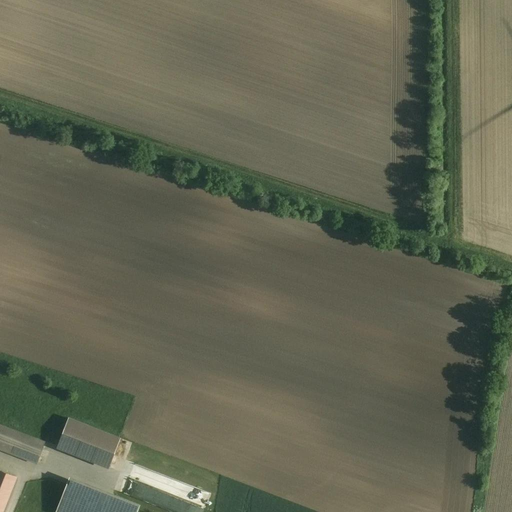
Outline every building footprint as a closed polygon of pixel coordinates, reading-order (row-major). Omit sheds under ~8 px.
[(69,417),(57,448),(108,468),(120,437),(69,417)] [(45,442),(0,424),(0,450),(36,464),(45,442)] [(139,453),(136,469),(166,475),(169,459),(139,453)] [(0,470),(0,511),(3,511),(18,478),(0,470)] [(70,477),(55,511),(136,511),(140,505),(70,477)]
